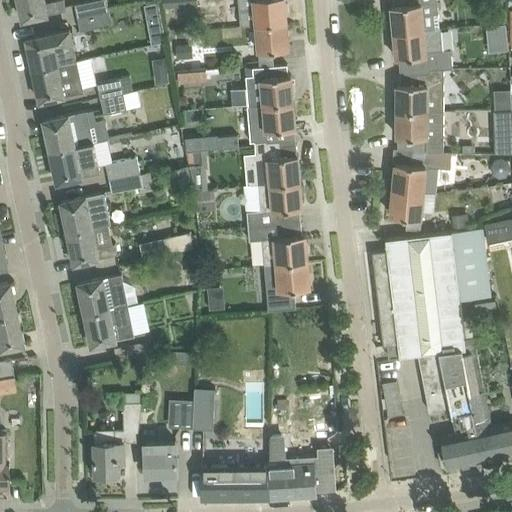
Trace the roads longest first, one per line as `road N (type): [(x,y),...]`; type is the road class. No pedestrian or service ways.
road 1 (residential): [(380,504),(321,0)]
road 2 (residential): [(64,511),(61,387),(15,167),(17,126),(0,50)]
road 3 (residential): [(380,504),(511,484)]
